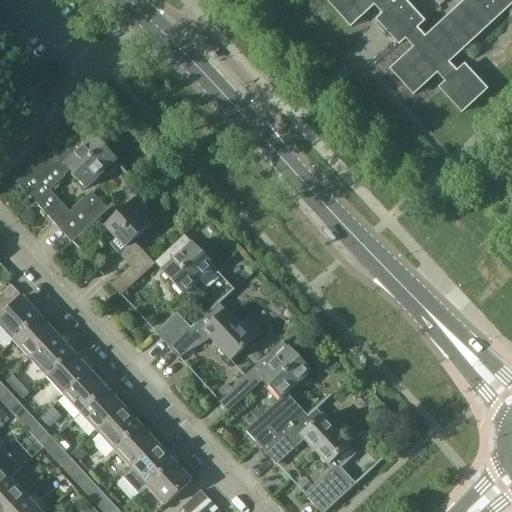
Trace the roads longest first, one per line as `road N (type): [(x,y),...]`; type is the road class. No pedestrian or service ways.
road 1 (tertiary): [(446,333),(146,14)]
road 2 (residential): [(246,511),(0,242)]
road 3 (residential): [(0,150),(146,14)]
